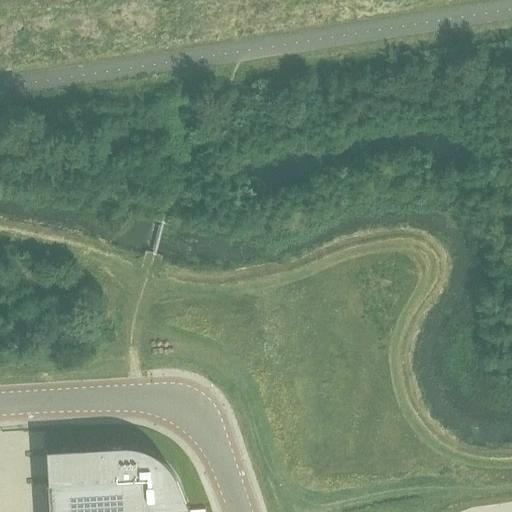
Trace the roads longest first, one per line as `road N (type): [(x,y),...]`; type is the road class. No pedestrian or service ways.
road 1 (unclassified): [(0,86),(511,8)]
road 2 (unclassified): [(0,406),(175,399),(206,426),(237,511)]
